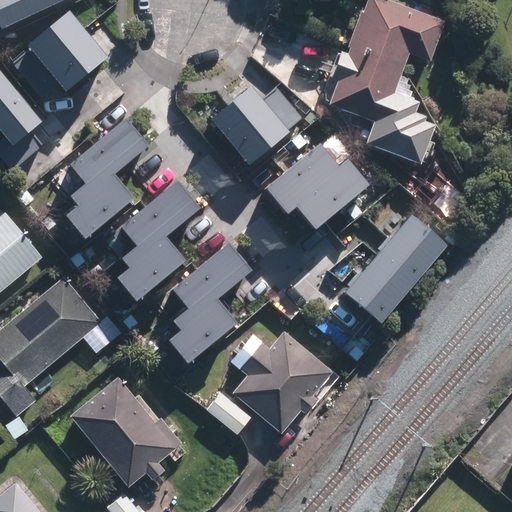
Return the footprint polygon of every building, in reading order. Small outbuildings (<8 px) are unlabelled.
[(0,0),(0,34),(0,36),(81,0),(0,0)] [(367,0),(329,106),(385,126),(411,56),(431,63),(446,21),(388,0),(367,0)] [(74,13),(31,48),(71,96),(114,60),(74,13)] [(0,64),(0,140),(5,147),(43,117),(0,64)] [(264,77),(212,120),(249,164),(301,121),(264,77)] [(144,147),(123,121),(68,166),(85,186),(72,196),(81,207),(67,218),(84,238),(131,199),(110,175),(144,147)] [(317,148),(267,190),(286,213),(295,206),(315,228),(365,186),(345,163),(336,171),(317,148)] [(195,210),(173,184),(118,229),(135,250),(123,260),(131,270),(117,281),(134,301),(181,263),(160,238),(195,210)] [(450,245),(406,210),(342,290),(386,325),(450,245)] [(2,216),(0,217),(0,292),(38,262),(2,216)] [(247,271),(225,244),(170,289),(187,310),(175,320),(183,331),(170,342),(186,362),(233,323),(213,299),(247,271)] [(12,418),(29,405),(18,391),(98,327),(61,281),(0,330),(0,403),(1,405),(12,418)] [(329,373),(278,331),(264,350),(256,343),(234,370),(242,376),(227,394),(277,435),(329,373)] [(151,427),(113,380),(65,418),(123,491),(142,476),(149,484),(160,475),(153,466),(177,447),(157,422),(151,427)] [(237,437),(250,420),(219,396),(206,414),(237,437)] [(0,511),(33,511),(12,486),(0,496),(0,511)] [(133,511),(123,498),(106,511),(133,511)]
